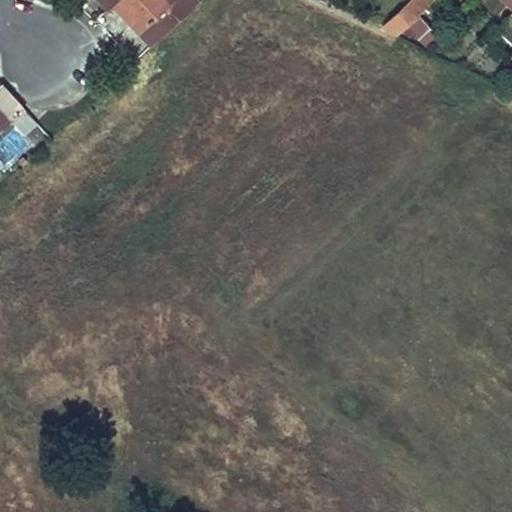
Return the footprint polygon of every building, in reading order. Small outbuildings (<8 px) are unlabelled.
[(113,0),(152,41),(195,0),(113,0)] [(423,9),(415,0),(410,0),(383,26),(398,33),(423,9)] [(430,0),(415,0),(423,9),(431,1),(430,0)] [(511,0),(506,0),(493,13),(511,31),(511,0)] [(0,126),(11,117),(24,131),(37,119),(1,81),(0,82),(0,126)]
